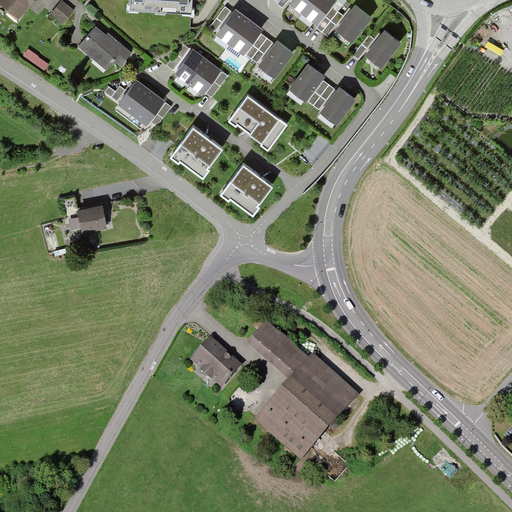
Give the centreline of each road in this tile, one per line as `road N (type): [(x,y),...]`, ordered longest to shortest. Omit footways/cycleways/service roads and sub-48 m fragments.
road 1 (unclassified): [(245,239),(176,318),(66,511)]
road 2 (residential): [(245,239),(0,60)]
road 3 (tertiary): [(463,433),(350,316),(328,264)]
road 4 (residential): [(375,95),(338,146),(245,239)]
road 5 (tertiary): [(328,264),(334,192),(395,104)]
road 6 (secondary): [(395,104),(496,0)]
